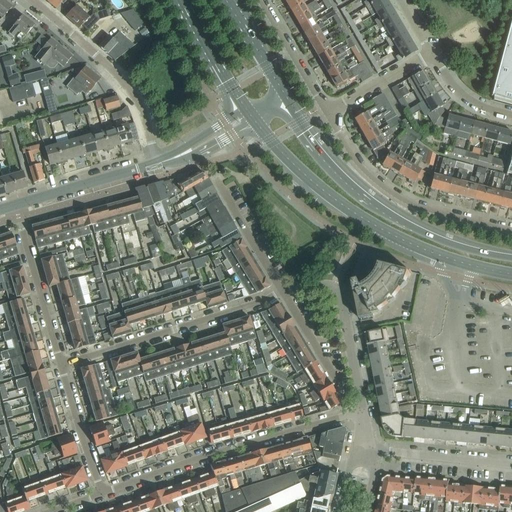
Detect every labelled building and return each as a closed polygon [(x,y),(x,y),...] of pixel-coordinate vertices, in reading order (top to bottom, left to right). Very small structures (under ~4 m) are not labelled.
[(0,0),(0,16),(2,18),(12,7),(2,0),(0,0)] [(46,0),(46,1),(56,9),(61,3),(63,4),(66,0),(46,0)] [(289,0),(285,3),(287,6),(286,7),(288,11),(303,2),(307,0),(289,0)] [(332,7),(327,0),(325,0),(323,2),(327,9),(332,7)] [(372,16),(389,6),(386,0),(378,0),(366,7),(372,16)] [(294,18),(317,5),(315,1),(306,6),(303,2),(288,11),(291,15),(293,16),(294,18)] [(99,20),(93,14),(89,17),(76,5),(66,17),(78,28),(81,25),(88,31),(99,20)] [(316,16),(314,12),(320,8),(317,5),(294,18),(296,21),(295,23),(298,27),(316,16)] [(131,6),(121,13),(134,30),(144,23),(131,6)] [(377,25),(395,15),(389,6),(376,14),(378,18),(374,20),(377,25)] [(350,17),(344,7),(340,10),(346,19),(350,17)] [(341,22),(336,15),(333,17),(337,25),(341,22)] [(382,34),(386,32),(400,24),(395,15),(377,25),(382,34)] [(25,36),(34,25),(22,16),(8,33),(14,37),(18,31),(25,36)] [(303,34),(327,20),(324,16),(318,20),(316,16),(298,27),(300,31),(302,31),(303,34)] [(355,26),(350,17),(346,19),(351,28),(355,26)] [(491,96),(493,97),(511,101),(511,17),(511,18),(491,96)] [(321,34),(319,30),(329,24),(327,20),(303,34),(305,36),(304,38),(307,42),(321,34)] [(345,30),(341,22),(336,25),(338,29),(324,37),(321,34),(307,42),(309,46),(311,46),(312,49),(336,36),(340,33),(345,30)] [(405,33),(400,24),(386,32),(382,34),(385,38),(388,43),(405,33)] [(360,34),(355,26),(351,28),(356,37),(360,34)] [(348,36),(345,30),(340,33),(344,39),(348,36)] [(133,44),(119,32),(112,39),(108,35),(98,46),(114,61),(133,44)] [(397,50),(411,42),(405,33),(388,43),(390,47),(394,45),(397,50)] [(365,44),(360,34),(356,37),(362,46),(365,44)] [(330,49),(328,45),(338,39),(336,36),(312,49),(314,52),(313,54),(316,58),(330,49)] [(354,46),(350,38),(345,41),(347,44),(333,53),(330,49),(316,58),(318,62),(320,62),(321,65),(345,51),(350,48),(354,46)] [(62,68),(72,56),(51,39),(35,58),(44,66),(45,65),(50,69),(54,68),(58,64),(62,68)] [(398,62),(416,51),(411,42),(397,50),(400,54),(395,57),(398,62)] [(370,53),(365,44),(362,46),(367,55),(370,53)] [(358,53),(354,46),(350,48),(354,56),(358,53)] [(339,64),(345,61),(343,57),(347,55),(345,51),(321,65),(323,68),(322,69),(325,73),(339,64)] [(363,61),(358,53),(354,56),(359,64),(363,61)] [(376,62),(370,53),(367,55),(373,64),(376,62)] [(10,67),(15,65),(11,55),(1,58),(5,68),(10,67)] [(330,80),(356,65),(354,61),(347,65),(345,61),(339,64),(325,73),(327,78),(329,78),(330,80)] [(362,83),(372,77),(363,61),(359,64),(356,65),(330,80),(332,83),(331,85),(333,88),(335,88),(353,78),(356,82),(360,79),(362,83)] [(381,71),(376,62),(373,64),(378,74),(381,71)] [(89,92),(100,79),(85,67),(84,67),(82,65),(75,68),(80,72),(75,78),(74,78),(67,87),(77,95),(79,93),(80,94),(82,92),(86,95),(89,91),(89,92)] [(45,78),(43,71),(24,76),(26,84),(31,82),(45,78)] [(429,83),(422,71),(411,77),(408,79),(414,91),(418,89),(429,83)] [(21,84),(17,73),(7,76),(10,87),(21,84)] [(48,79),(39,81),(41,88),(50,86),(48,79)] [(36,96),(31,82),(26,84),(9,88),(13,102),(36,96)] [(436,94),(429,83),(418,89),(414,91),(421,102),(424,100),(424,101),(436,94)] [(50,86),(41,88),(43,95),(48,113),(57,111),(52,93),(50,86)] [(403,98),(400,93),(399,94),(395,87),(391,89),(398,101),(402,98),(403,98)] [(359,128),(391,109),(383,94),(376,98),(380,105),(354,119),(354,120),(354,122),(355,124),(357,125),(359,128)] [(443,106),(436,94),(424,101),(424,100),(421,102),(433,125),(444,112),(441,107),(443,106)] [(120,107),(117,97),(103,101),(105,110),(120,107)] [(408,110),(402,98),(398,101),(404,112),(408,110)] [(380,125),(378,121),(383,118),(386,123),(396,117),(396,116),(391,109),(359,128),(360,130),(359,132),(362,136),(376,128),(376,127),(380,125)] [(458,131),(461,119),(448,115),(444,112),(433,125),(444,128),(443,134),(456,137),(458,131)] [(368,143),(390,130),(402,123),(401,121),(396,117),(386,123),(387,126),(378,131),(376,128),(362,136),(364,140),(366,140),(368,143)] [(409,117),(407,118),(401,121),(402,123),(406,129),(410,133),(410,134),(417,139),(420,142),(424,136),(416,129),(409,117)] [(469,141),(470,135),(474,122),(461,119),(458,131),(456,137),(469,141)] [(45,136),(41,120),(36,121),(40,137),(45,136)] [(483,138),(487,125),(474,122),(470,135),(483,138)] [(138,140),(133,123),(128,125),(128,124),(116,127),(121,145),(127,144),(128,146),(133,144),(132,142),(138,140)] [(496,142),(499,129),(487,125),(483,138),(496,142)] [(121,145),(116,127),(103,131),(109,151),(114,150),(113,148),(121,145)] [(409,134),(410,134),(410,133),(406,129),(397,138),(401,140),(393,154),(389,152),(383,162),(381,165),(383,165),(383,167),(386,169),(387,168),(390,169),(409,134)] [(509,145),(511,133),(511,132),(499,129),(496,142),(509,145)] [(392,134),(390,130),(368,143),(369,146),(368,147),(370,150),(372,150),(376,158),(377,158),(385,149),(383,145),(386,143),(383,139),(392,134)] [(109,151),(103,131),(92,134),(97,152),(103,150),(104,153),(109,151)] [(14,143),(11,133),(5,134),(4,134),(0,135),(2,142),(6,141),(7,144),(14,143)] [(97,152),(92,134),(80,138),(86,158),(91,156),(90,154),(97,152)] [(417,139),(410,134),(409,134),(390,169),(392,171),(393,172),(397,175),(405,161),(401,158),(411,141),(414,143),(417,139)] [(86,158),(80,138),(68,141),(74,159),(80,157),(81,159),(86,158)] [(74,159),(68,141),(57,145),(63,164),(68,163),(67,161),(74,159)] [(423,146),(416,141),(413,146),(421,150),(423,146)] [(41,152),(39,145),(22,149),(23,154),(25,153),(33,184),(44,180),(39,164),(35,165),(32,154),(41,152)] [(63,164),(57,145),(45,148),(50,166),(57,164),(58,166),(63,164)] [(425,172),(417,167),(421,161),(425,163),(425,164),(432,166),(435,155),(423,146),(421,150),(419,155),(418,155),(405,178),(408,180),(409,182),(412,183),(413,182),(414,183),(416,178),(421,180),(425,172)] [(464,157),(466,151),(453,148),(452,153),(464,157)] [(480,155),(466,151),(464,157),(477,160),(478,157),(479,157),(480,155)] [(405,178),(418,155),(414,153),(409,163),(405,161),(397,175),(401,177),(403,177),(405,178)] [(492,158),(493,158),(493,156),(488,155),(487,159),(479,157),(478,157),(477,160),(490,164),(492,158)] [(439,191),(447,159),(443,158),(441,164),(438,175),(434,174),(430,189),(431,190),(434,191),(435,190),(439,191)] [(505,161),(493,158),(492,158),(490,164),(504,167),(505,161)] [(454,168),(456,161),(451,160),(447,159),(439,191),(441,192),(442,193),(447,194),(451,179),(447,177),(450,167),(454,168)] [(456,196),(465,164),(456,161),(454,168),(458,169),(456,180),(451,179),(447,194),(451,195),(453,195),(456,196)] [(464,199),(468,183),(465,182),(467,171),(471,172),(473,166),(465,164),(456,196),(459,196),(460,198),(464,199)] [(474,200),(482,168),(477,167),(475,178),(470,177),(468,183),(464,199),(469,200),(470,199),(474,200)] [(482,203),(486,187),(482,186),(484,176),(488,177),(490,170),(482,168),(474,200),(477,201),(477,202),(482,203)] [(26,188),(22,172),(12,175),(16,190),(26,188)] [(491,205),(499,173),(495,172),(490,188),(486,187),(482,203),(487,205),(488,204),(491,205)] [(186,192),(207,179),(204,174),(201,173),(184,181),(178,185),(178,184),(177,183),(177,182),(177,180),(176,179),(175,179),(163,182),(171,204),(176,201),(174,198),(185,191),(186,192)] [(500,208),(504,192),(499,191),(503,174),(499,173),(491,205),(494,205),(495,207),(500,208)] [(16,190),(12,175),(2,178),(6,193),(16,190)] [(509,209),(511,196),(511,176),(509,187),(505,186),(504,192),(500,208),(504,209),(505,208),(509,209)] [(190,199),(212,187),(207,179),(186,192),(189,198),(190,199)] [(171,204),(163,182),(154,185),(168,221),(172,220),(167,206),(171,204)] [(168,221),(154,185),(148,187),(147,190),(153,206),(155,212),(159,211),(164,223),(168,221)] [(202,202),(216,194),(212,187),(190,199),(189,198),(182,202),(184,206),(191,202),(194,206),(202,202)] [(153,206),(147,190),(145,190),(144,188),(136,190),(138,197),(142,212),(144,218),(146,218),(157,245),(162,243),(154,224),(151,216),(154,215),(151,207),(153,206)] [(198,214),(220,201),(216,194),(202,202),(194,206),(195,208),(180,216),(182,221),(197,213),(198,214)] [(142,212),(138,197),(128,200),(132,215),(133,215),(135,222),(144,220),(144,218),(142,212)] [(132,215),(128,200),(118,203),(124,225),(130,223),(127,216),(132,215)] [(210,217),(224,209),(220,201),(198,214),(199,217),(208,212),(209,216),(210,217)] [(124,225),(118,203),(108,205),(114,228),(124,225)] [(108,205),(98,208),(104,230),(114,228),(108,205)] [(104,230),(98,208),(85,212),(88,226),(92,225),(94,233),(104,230)] [(206,229),(228,216),(224,209),(210,217),(209,216),(201,220),(203,224),(195,228),(198,232),(200,231),(200,232),(206,229)] [(91,235),(88,226),(85,212),(76,214),(82,237),(91,235)] [(82,237),(76,214),(67,217),(73,239),(82,237)] [(218,231),(232,223),(228,216),(206,229),(200,232),(204,238),(210,235),(218,231)] [(73,239),(67,217),(58,219),(64,242),(73,239)] [(64,242),(58,219),(49,222),(55,244),(64,242)] [(55,244),(49,222),(40,224),(47,247),(55,244)] [(218,231),(210,235),(214,242),(214,243),(237,231),(232,223),(218,231)] [(47,247),(40,224),(32,226),(38,249),(47,247)] [(175,224),(170,227),(174,235),(175,235),(176,234),(180,232),(175,224)] [(221,249),(241,238),(237,231),(214,243),(214,242),(211,244),(213,248),(218,245),(221,249)] [(19,254),(11,233),(3,236),(10,257),(19,254)] [(180,242),(176,234),(175,235),(174,235),(171,237),(174,245),(174,244),(180,242)] [(194,234),(188,237),(193,248),(200,245),(194,234)] [(10,257),(3,236),(0,236),(0,255),(2,260),(10,257)] [(222,252),(227,260),(247,248),(242,240),(222,252)] [(184,250),(180,242),(174,244),(176,250),(180,249),(182,251),(184,250)] [(247,248),(227,260),(231,268),(251,255),(247,248)] [(200,252),(199,250),(195,252),(194,249),(188,252),(190,259),(193,257),(193,258),(197,256),(196,254),(200,252)] [(65,264),(62,255),(41,261),(44,270),(65,264)] [(251,255),(231,268),(236,276),(256,263),(251,255)] [(203,267),(200,258),(193,260),(196,269),(203,267)] [(220,264),(218,258),(212,260),(215,266),(220,264)] [(256,263),(236,276),(240,282),(248,279),(260,271),(256,263)] [(67,273),(65,264),(44,270),(46,279),(67,273)] [(185,269),(183,264),(175,266),(177,272),(185,269)] [(401,290),(404,284),(404,283),(405,284),(406,283),(409,273),(411,274),(412,273),(379,264),(379,265),(381,266),(381,267),(380,268),(379,272),(377,275),(375,278),(373,280),(370,283),(367,285),(364,287),(361,288),(358,280),(352,282),(353,287),(359,319),(373,316),(372,314),(378,311),(379,311),(379,310),(388,304),(394,299),(394,298),(401,290)] [(25,276),(22,268),(1,274),(3,282),(4,283),(25,276)] [(133,281),(130,275),(129,269),(122,271),(124,277),(127,276),(129,283),(133,281)] [(169,274),(167,269),(161,271),(158,271),(161,280),(167,279),(167,281),(170,280),(169,274)] [(248,279),(240,282),(244,289),(252,287),(265,279),(264,277),(260,271),(248,279)] [(70,280),(67,273),(46,279),(49,288),(56,286),(56,284),(70,280)] [(6,292),(27,285),(25,276),(4,283),(3,282),(1,283),(4,291),(6,290),(6,292)] [(198,304),(191,282),(189,277),(180,280),(181,285),(188,307),(198,304)] [(77,278),(70,280),(56,284),(56,286),(58,293),(80,287),(77,278)] [(252,287),(244,289),(248,296),(249,296),(259,292),(269,287),(268,284),(265,279),(252,287)] [(206,301),(201,287),(202,287),(199,280),(191,282),(198,304),(205,301),(206,301)] [(226,303),(219,282),(210,285),(217,306),(226,303)] [(30,294),(27,285),(6,292),(9,300),(30,294)] [(188,307),(181,285),(173,288),(180,310),(188,307)] [(210,285),(202,287),(201,287),(206,301),(205,301),(208,309),(217,306),(210,285)] [(61,302),(82,296),(80,287),(58,293),(61,302)] [(180,310),(173,288),(164,291),(171,312),(180,310)] [(171,312),(164,291),(156,293),(163,315),(171,312)] [(163,315),(156,293),(147,296),(154,318),(163,315)] [(85,305),(82,296),(61,302),(63,311),(78,307),(85,305)] [(154,318),(147,296),(139,299),(145,320),(154,318)] [(145,320),(139,299),(130,301),(137,323),(145,320)] [(4,314),(25,308),(23,300),(2,306),(4,314)] [(137,323),(130,301),(122,304),(124,312),(128,326),(137,323)] [(266,323),(285,312),(280,303),(268,311),(260,313),(266,323)] [(89,317),(86,308),(79,310),(78,307),(63,311),(67,324),(89,317)] [(28,317),(25,308),(4,314),(7,323),(28,317)] [(131,333),(128,326),(124,312),(115,315),(122,336),(131,333)] [(271,332),(290,320),(285,312),(266,323),(271,332)] [(421,325),(427,320),(420,312),(414,317),(421,325)] [(122,336),(115,315),(106,317),(113,339),(122,336)] [(30,325),(28,317),(7,323),(9,331),(30,325)] [(91,326),(89,317),(67,324),(70,332),(91,326)] [(255,338),(249,317),(240,320),(247,341),(255,338)] [(247,341),(240,320),(231,322),(238,344),(247,341)] [(276,340),(295,328),(290,320),(271,332),(276,340)] [(238,344),(231,322),(222,325),(225,333),(229,347),(230,347),(238,344)] [(5,342),(12,340),(33,334),(30,325),(9,331),(2,333),(5,342)] [(94,335),(91,326),(70,332),(72,341),(94,335)] [(281,348),(300,337),(295,328),(276,340),(281,348)] [(389,341),(387,329),(363,334),(365,346),(368,345),(386,342),(389,341)] [(229,347),(225,333),(216,335),(223,357),(232,354),(230,347),(229,347)] [(14,349),(35,342),(33,334),(12,340),(14,349)] [(75,350),(96,344),(94,335),(72,341),(75,350)] [(223,357),(216,335),(208,338),(215,360),(223,357)] [(286,357),(306,345),(300,337),(281,348),(286,357)] [(215,360),(208,338),(199,341),(206,363),(215,360)] [(206,363),(199,341),(190,344),(197,365),(206,363)] [(10,359),(38,351),(35,342),(14,349),(7,350),(0,353),(3,361),(10,359)] [(388,352),(386,342),(368,345),(370,356),(388,352)] [(197,365),(190,344),(182,346),(189,368),(197,365)] [(291,365),(311,353),(306,345),(286,357),(291,365)] [(189,368),(182,346),(173,349),(180,371),(189,368)] [(180,371),(173,349),(164,352),(171,374),(180,371)] [(13,368),(40,360),(38,351),(10,359),(12,368),(13,367),(13,368)] [(143,374),(139,360),(136,352),(127,355),(134,377),(143,374)] [(171,374),(164,352),(156,354),(163,376),(171,374)] [(390,363),(388,352),(370,356),(372,366),(390,363)] [(316,361),(311,353),(291,365),(296,373),(303,369),(316,361)] [(163,376),(156,354),(147,357),(154,379),(163,376)] [(134,377),(127,355),(119,358),(126,380),(134,377)] [(147,357),(139,360),(143,374),(145,382),(154,379),(147,357)] [(126,380),(119,358),(110,360),(117,382),(126,380)] [(44,373),(43,369),(40,360),(13,368),(16,376),(21,375),(29,373),(30,377),(44,373)] [(299,383),(321,370),(316,361),(303,369),(306,373),(294,380),(297,384),(299,383)] [(392,373),(390,363),(372,366),(374,377),(392,373)] [(101,373),(98,364),(80,369),(83,378),(101,373)] [(277,375),(280,371),(273,366),(270,371),(277,375)] [(313,386),(326,378),(321,370),(299,383),(301,387),(310,381),(313,386)] [(231,382),(229,376),(228,371),(223,373),(225,377),(223,378),(225,384),(231,382)] [(240,380),(237,371),(235,372),(236,375),(229,376),(231,382),(240,380)] [(285,380),(288,375),(280,371),(277,375),(285,380)] [(47,381),(44,374),(44,373),(30,377),(23,379),(15,381),(18,390),(25,387),(47,381)] [(104,382),(101,373),(83,378),(86,387),(104,382)] [(394,384),(392,373),(374,377),(376,387),(394,384)] [(179,397),(177,391),(172,392),(168,378),(164,379),(170,399),(179,397)] [(312,397),(331,386),(326,378),(313,386),(316,390),(310,393),(312,397)] [(49,390),(47,381),(25,387),(28,396),(49,390)] [(106,391),(106,390),(104,382),(86,387),(88,396),(106,391)] [(396,394),(394,384),(376,387),(378,398),(396,394)] [(187,394),(196,392),(194,386),(185,389),(187,394)] [(336,395),(331,386),(312,397),(315,401),(321,398),(324,402),(336,395)] [(112,398),(109,390),(109,389),(106,390),(106,391),(88,396),(91,405),(112,398)] [(187,394),(185,389),(177,391),(179,397),(187,394)] [(52,399),(49,390),(28,396),(30,405),(52,399)] [(398,404),(396,394),(378,398),(380,408),(398,404)] [(329,411),(341,403),(336,395),(324,402),(326,406),(318,408),(320,412),(328,410),(329,411)] [(114,407),(112,398),(91,405),(93,413),(114,407)] [(54,408),(52,399),(30,405),(33,414),(54,408)] [(303,418),(297,400),(293,401),(294,406),(289,408),(293,421),(303,418)] [(133,411),(130,402),(125,403),(127,412),(133,411)] [(293,421),(289,408),(284,409),(282,404),(277,406),(282,424),(293,421)] [(403,437),(404,419),(400,415),(400,412),(412,410),(411,405),(399,408),(398,404),(380,408),(382,418),(381,418),(383,426),(383,427),(384,428),(384,429),(385,430),(386,432),(386,433),(387,434),(389,434),(390,435),(391,436),(393,437),(395,437),(403,438),(403,437)] [(282,424),(277,406),(272,407),(273,411),(268,412),(272,427),(282,424)] [(117,416),(114,407),(93,413),(96,422),(117,416)] [(57,416),(54,408),(33,414),(36,423),(57,416)] [(252,432),(246,414),(245,410),(242,410),(235,413),(236,417),(241,435),(252,432)] [(272,427),(268,412),(263,414),(262,410),(257,411),(262,430),(272,427)] [(262,430),(257,411),(246,414),(252,432),(262,430)] [(205,438),(197,414),(187,418),(190,427),(195,442),(205,438)] [(59,425),(57,416),(36,423),(38,431),(59,425)] [(128,422),(126,416),(119,418),(122,424),(128,422)] [(241,435),(236,417),(231,419),(232,423),(227,424),(231,438),(241,435)] [(413,438),(415,420),(404,419),(403,437),(413,438)] [(424,439),(426,421),(415,420),(413,438),(424,439)] [(435,440),(436,422),(426,421),(424,439),(435,440)] [(130,429),(128,422),(122,424),(124,431),(130,429)] [(231,438),(227,424),(221,426),(220,422),(216,423),(221,441),(231,438)] [(445,441),(447,423),(436,422),(435,440),(445,441)] [(113,430),(111,425),(104,427),(103,423),(89,428),(92,437),(113,430)] [(221,441),(216,423),(211,425),(212,428),(206,430),(210,444),(221,441)] [(456,442),(458,425),(447,423),(445,441),(456,442)] [(62,434),(59,425),(38,431),(33,432),(35,442),(62,434)] [(467,443),(469,426),(458,425),(456,442),(467,443)] [(195,442),(190,427),(185,429),(184,426),(179,427),(180,431),(185,445),(195,442)] [(477,445),(479,427),(469,426),(467,443),(477,445)] [(488,446),(490,428),(479,427),(477,445),(488,446)] [(346,430),(343,428),(327,432),(325,443),(342,446),(346,430)] [(499,447),(501,429),(490,428),(488,446),(499,447)] [(185,445),(180,431),(175,432),(174,429),(169,430),(175,448),(185,445)] [(509,448),(511,430),(501,429),(499,447),(509,448)] [(115,434),(113,430),(92,437),(96,447),(110,442),(108,436),(115,434)] [(175,448),(169,430),(164,432),(165,436),(161,438),(165,451),(175,448)] [(340,457),(342,446),(325,443),(327,432),(321,433),(318,446),(324,448),(323,452),(313,451),(316,460),(321,457),(322,453),(340,457)] [(74,444),(70,435),(57,440),(58,444),(51,446),(53,451),(74,444)] [(318,446),(314,435),(308,437),(312,447),(318,446)] [(166,452),(165,451),(161,438),(155,440),(154,436),(149,438),(155,456),(166,452)] [(20,446),(17,437),(12,438),(14,447),(20,446)] [(155,456),(149,438),(144,439),(146,443),(140,445),(145,459),(155,456)] [(314,464),(309,447),(306,438),(297,440),(301,455),(302,456),(306,455),(307,460),(309,465),(314,464)] [(301,455),(297,440),(287,443),(295,469),(299,468),(298,462),(299,462),(297,456),(301,455)] [(126,466),(121,452),(117,442),(112,443),(116,454),(111,456),(116,470),(126,467),(126,466)] [(145,459),(140,445),(136,447),(134,443),(129,445),(135,462),(145,459)] [(295,469),(287,443),(277,446),(282,460),(284,465),(289,464),(291,470),(295,469)] [(77,453),(74,444),(53,451),(55,455),(61,453),(63,458),(77,453)] [(116,470),(111,456),(107,444),(101,447),(104,454),(99,456),(100,458),(105,474),(116,470)] [(45,458),(40,445),(34,447),(39,460),(45,458)] [(135,462),(129,445),(124,447),(125,450),(121,452),(126,466),(135,462)] [(282,460),(277,446),(268,448),(276,475),(280,474),(278,467),(280,467),(278,461),(282,460)] [(276,475),(268,448),(258,451),(262,465),(267,464),(271,477),(276,475)] [(262,465),(258,451),(249,454),(256,481),(263,479),(259,466),(262,465)] [(256,481),(249,454),(239,456),(244,471),(248,470),(252,482),(256,481)] [(87,481),(77,455),(73,457),(75,464),(75,465),(76,468),(72,470),(77,484),(87,481)] [(244,471),(239,456),(230,459),(238,487),(244,486),(240,472),(244,471)] [(8,467),(11,459),(11,458),(7,459),(1,470),(6,472),(8,467)] [(238,487),(230,459),(220,462),(225,479),(226,478),(226,477),(229,476),(233,489),(238,487)] [(225,479),(220,462),(209,465),(212,472),(217,487),(218,487),(221,495),(230,492),(229,488),(225,489),(222,479),(225,479)] [(77,484),(72,470),(66,472),(65,468),(60,470),(61,474),(62,474),(67,488),(77,484)] [(333,486),(316,483),(317,479),(309,477),(307,477),(299,481),(295,471),(230,492),(221,495),(224,511),(271,511),(301,498),(312,500),(315,501),(331,495),(333,486)] [(336,475),(319,471),(318,472),(316,472),(310,475),(310,477),(309,477),(317,479),(316,483),(333,486),(336,475)] [(62,474),(61,474),(56,476),(55,472),(50,473),(57,491),(67,488),(62,474)] [(217,487),(212,472),(204,475),(211,496),(215,495),(213,488),(217,487)] [(57,491),(50,473),(45,475),(46,479),(42,481),(47,495),(57,491)] [(211,496),(204,475),(194,479),(200,493),(204,492),(206,498),(211,496)] [(403,492),(405,478),(389,476),(388,476),(388,477),(383,479),(383,480),(382,480),(383,480),(380,495),(393,498),(394,492),(396,491),(403,492)] [(423,499),(425,478),(416,477),(416,479),(414,493),(414,494),(420,495),(419,499),(423,499)] [(414,493),(416,479),(405,478),(403,492),(414,493)] [(431,496),(433,479),(425,478),(423,499),(425,499),(425,496),(431,496)] [(47,495),(42,481),(37,483),(35,479),(30,481),(36,498),(47,495)] [(200,493),(194,479),(185,482),(193,503),(197,501),(195,495),(200,493)] [(439,501),(441,480),(433,479),(431,496),(430,502),(435,503),(434,510),(433,510),(433,511),(437,511),(438,501),(439,501)] [(19,511),(13,495),(9,483),(10,482),(5,480),(2,485),(5,487),(6,490),(5,490),(9,501),(4,503),(7,511),(19,511)] [(447,498),(448,484),(449,481),(441,480),(439,501),(441,501),(442,497),(447,498)] [(36,498),(30,481),(25,482),(27,486),(21,488),(24,496),(24,495),(27,502),(36,498)] [(193,503),(185,482),(176,485),(181,500),(186,498),(188,504),(193,503)] [(455,502),(457,485),(448,484),(447,498),(446,501),(455,502)] [(181,500),(176,485),(167,489),(174,509),(179,508),(177,501),(181,500)] [(463,507),(465,486),(457,485),(455,502),(454,506),(463,507)] [(472,504),(473,487),(465,486),(463,507),(465,507),(466,503),(472,504)] [(506,508),(509,487),(501,486),(500,490),(499,503),(504,504),(504,507),(506,508)] [(482,509),(484,488),(473,487),(472,504),(480,504),(479,509),(482,509)] [(490,510),(492,489),(484,488),(482,509),(490,510)] [(174,509),(167,489),(154,493),(159,507),(167,504),(170,511),(174,509)] [(499,503),(500,490),(492,489),(490,510),(498,510),(499,503)] [(159,507),(154,493),(145,497),(150,511),(155,511),(154,509),(159,507)] [(24,495),(24,496),(19,497),(18,494),(13,495),(19,511),(21,511),(30,509),(27,502),(24,495)] [(327,511),(331,496),(331,495),(315,501),(312,500),(311,502),(303,501),(303,503),(297,502),(296,509),(295,511),(327,511)] [(390,508),(393,498),(380,495),(377,505),(390,508)] [(150,511),(145,497),(136,500),(139,511),(150,511)] [(413,511),(413,506),(408,505),(408,499),(404,498),(403,510),(413,511)] [(139,511),(136,500),(126,503),(129,511),(139,511)] [(129,511),(126,503),(117,507),(119,511),(129,511)]
